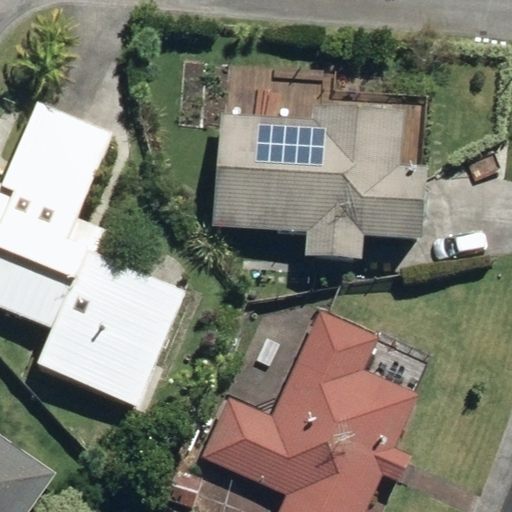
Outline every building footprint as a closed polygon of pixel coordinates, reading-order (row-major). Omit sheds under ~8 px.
[(20,378),(124,420),(171,302),(80,267),(91,240),(62,228),(96,141),(21,110),(0,162),(0,324),(36,338),(20,378)] [(289,270),(344,276),(345,251),(401,256),(408,184),(383,180),(388,133),(298,124),(296,134),(211,125),(199,236),(291,245),(289,270)] [(273,511),(355,511),(369,486),(385,494),(399,467),(380,458),(404,407),(349,381),(365,349),(312,322),(263,424),(221,404),(193,464),(277,505),(273,511)] [(0,511),(26,511),(42,492),(0,460),(0,511)] [(159,505),(185,511),(187,511),(198,482),(169,474),(159,505)]
